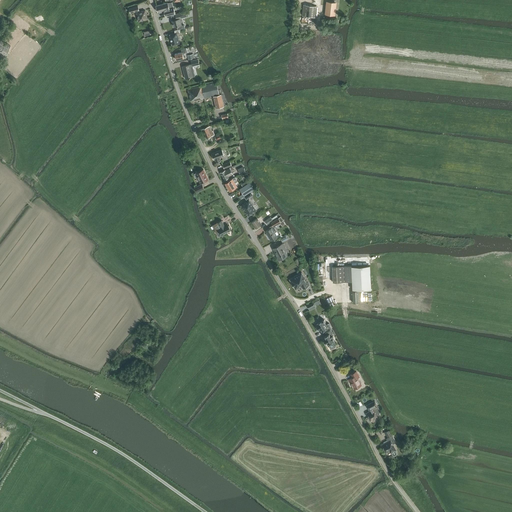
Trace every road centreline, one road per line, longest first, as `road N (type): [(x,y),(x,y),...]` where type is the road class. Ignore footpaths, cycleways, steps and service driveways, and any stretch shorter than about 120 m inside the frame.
road 1 (unclassified): [(417,511),(227,198),(181,98),(151,0)]
road 2 (unclassified): [(204,511),(115,449),(43,412)]
